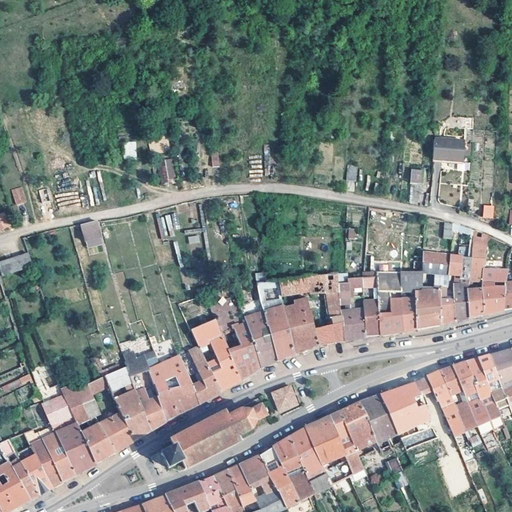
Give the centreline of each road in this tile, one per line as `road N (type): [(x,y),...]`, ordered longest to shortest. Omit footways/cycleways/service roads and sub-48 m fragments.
road 1 (residential): [(511,240),(427,209),(251,188),(0,239)]
road 2 (secondary): [(327,367),(228,403),(55,511)]
road 3 (secondary): [(60,511),(222,460),(339,397)]
road 4 (secondary): [(453,347),(327,367)]
road 5 (secondary): [(339,397),(453,347)]
